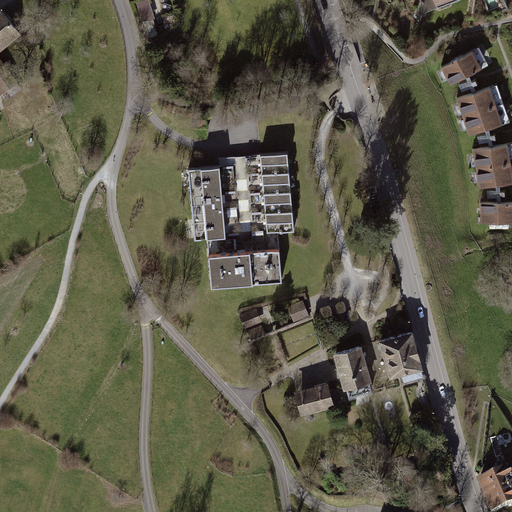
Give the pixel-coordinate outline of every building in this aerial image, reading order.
[(475,0),(435,0),(440,14),(476,1),(475,0)] [(138,4),(142,16),(153,13),(150,1),(138,4)] [(0,4),(0,95),(19,81),(0,55),(0,50),(22,31),(0,4)] [(478,52),(445,67),(453,84),(471,76),(486,69),(478,52)] [(497,89),(460,100),(472,137),(492,131),(509,126),(497,89)] [(511,147),(476,152),(480,190),(501,187),(511,186),(511,147)] [(290,156),(265,158),(271,237),(297,235),(290,156)] [(226,170),(193,173),(199,243),(232,240),(226,170)] [(511,207),(504,207),(486,206),(485,229),(511,229),(511,207)] [(282,255),(212,261),(214,290),(285,285),(282,255)] [(299,329),(315,323),(306,302),(290,309),(299,329)] [(264,325),(259,311),(242,318),(247,331),(264,325)] [(250,333),(255,344),(268,339),(264,328),(250,333)] [(416,335),(384,343),(393,379),(425,371),(416,335)] [(364,350),(337,357),(347,395),(374,388),(364,350)] [(331,387),(301,394),(305,415),(336,408),(331,387)] [(511,454),(511,430),(491,437),(497,459),(511,454)] [(511,479),(502,460),(474,474),(493,511),(511,501),(511,479)]
